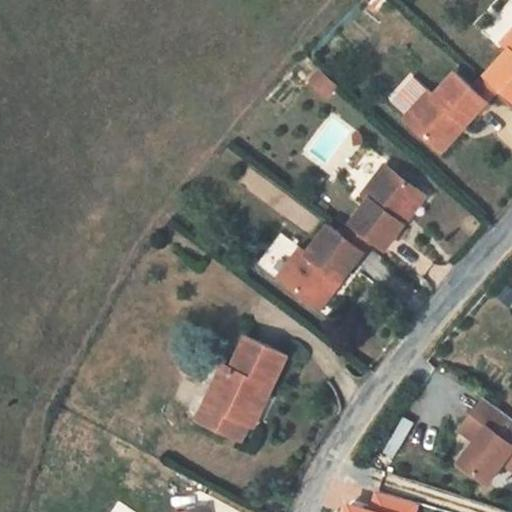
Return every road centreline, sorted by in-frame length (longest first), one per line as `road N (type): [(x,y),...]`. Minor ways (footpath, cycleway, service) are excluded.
road 1 (unclassified): [(305,511),(356,412),(511,224)]
road 2 (unknown): [(336,451),(481,511)]
